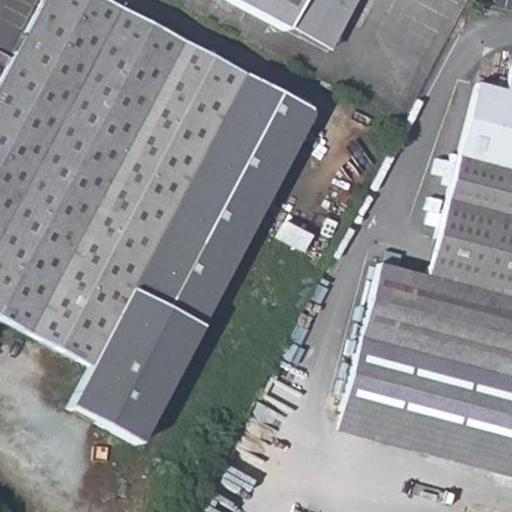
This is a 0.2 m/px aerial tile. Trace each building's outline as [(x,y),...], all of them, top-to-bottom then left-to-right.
[(0,321),(84,366),(64,407),(133,444),(308,113),(94,0),(41,0),(0,78),(0,321)] [(299,0),(224,0),(283,31),(299,0)] [(299,0),(283,31),(324,53),(353,0),(299,0)] [(388,0),(352,79),(401,102),(448,0),(388,0)] [(511,54),(502,93),(474,85),(429,255),(423,276),(375,263),(337,409),(511,456),(511,54)] [(381,243),(375,263),(423,276),(429,255),(381,243)] [(511,456),(337,409),(331,432),(511,479),(511,456)]
